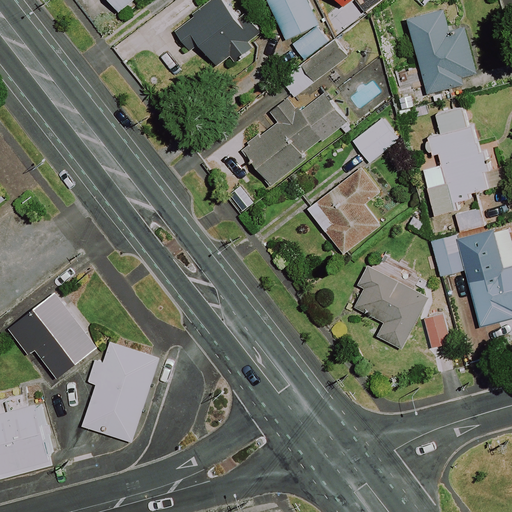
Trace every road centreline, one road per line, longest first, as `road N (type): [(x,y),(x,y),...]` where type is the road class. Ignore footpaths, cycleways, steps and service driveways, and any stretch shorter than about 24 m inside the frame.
road 1 (secondary): [(0,23),(323,442)]
road 2 (residential): [(84,511),(192,481),(269,447),(323,442)]
road 3 (residential): [(323,442),(386,441),(511,405)]
